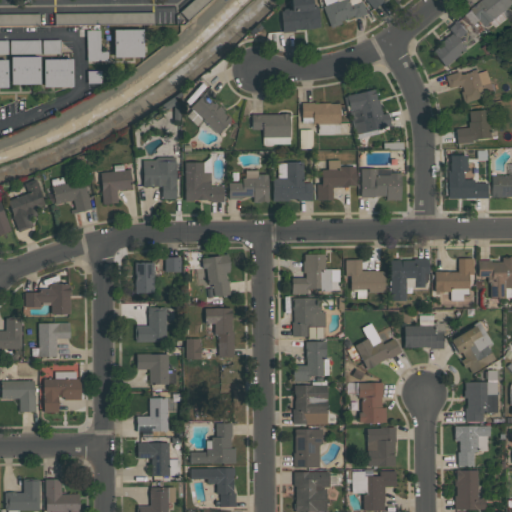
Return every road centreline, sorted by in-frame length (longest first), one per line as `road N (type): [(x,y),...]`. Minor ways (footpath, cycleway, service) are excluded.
road 1 (residential): [(511,228),(155,235),(0,277)]
road 2 (residential): [(262,229),(263,511)]
road 3 (residential): [(101,245),(105,511)]
road 4 (residential): [(438,0),(391,42),(323,64),(255,70)]
road 5 (residential): [(391,42),(422,114),(422,228)]
